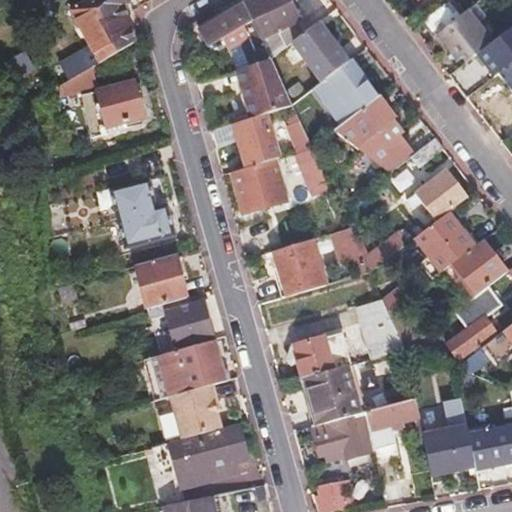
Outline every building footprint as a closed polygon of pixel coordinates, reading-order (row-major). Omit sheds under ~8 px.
[(93,67),(133,43),(123,7),(135,0),(91,0),(70,12),(93,50),(86,54),(93,67)] [(285,0),(253,0),(242,6),(256,35),(273,28),(276,33),(261,45),(269,61),(292,44),(303,35),(285,0)] [(421,23),(432,38),(437,35),(457,20),(447,5),(421,23)] [(486,18),(476,5),(468,11),(477,24),(481,21),(481,22),(486,18)] [(256,35),(242,6),(195,29),(204,44),(218,36),(223,45),(235,39),(248,68),(267,62),(269,61),(261,45),(256,35)] [(467,62),(492,43),(487,38),(477,24),(468,11),(457,20),(437,35),(456,61),(463,57),(467,62)] [(346,65),(315,25),(303,35),(292,44),(322,84),(346,65)] [(355,59),(346,65),(322,84),(315,89),(330,107),(368,77),(355,59)] [(289,109),(267,62),(248,68),(242,70),(250,96),(246,97),(253,120),(259,118),(289,109)] [(60,87),(59,102),(96,93),(90,69),(60,87)] [(394,86),(386,76),(368,90),(376,100),(378,98),(394,86)] [(295,81),(282,91),(290,107),(303,98),(295,81)] [(133,84),(97,92),(106,128),(143,119),(133,84)] [(323,141),(303,98),(290,107),(291,109),(311,150),(323,141)] [(378,98),(376,100),(332,133),(389,175),(410,159),(414,156),(400,136),(403,133),(392,119),(394,118),(378,98)] [(259,118),(253,120),(234,125),(247,169),(259,165),(271,162),(272,161),(259,118)] [(216,131),(225,128),(223,122),(214,125),(216,131)] [(443,151),(435,140),(414,156),(410,159),(419,169),(443,151)] [(330,190),(311,150),(296,154),(315,194),(330,190)] [(259,165),(247,169),(230,174),(242,216),(285,204),(273,161),(272,161),(271,162),(259,165)] [(447,216),(468,200),(447,172),(432,183),(426,188),(406,202),(413,210),(421,204),(436,224),(447,216)] [(422,183),(426,188),(432,183),(428,179),(422,183)] [(166,207),(155,210),(147,182),(108,192),(124,250),(174,237),(166,207)] [(453,223),(447,216),(436,224),(416,239),(441,274),(452,266),(478,246),(458,220),(453,223)] [(361,255),(350,233),(327,240),(336,267),(361,255)] [(370,275),(410,244),(402,235),(364,263),(370,275)] [(482,243),(478,246),(452,266),(476,297),(505,274),(482,243)] [(325,287),(312,244),(274,254),(288,298),(325,287)] [(174,256),(135,266),(147,310),(163,306),(186,299),(174,256)] [(401,285),(382,299),(383,301),(389,314),(411,297),(401,285)] [(163,306),(175,351),(212,340),(200,295),(186,299),(163,306)] [(406,351),(389,314),(383,301),(358,309),(372,360),(406,351)] [(69,323),(72,332),(88,327),(85,318),(69,323)] [(495,334),(484,318),(446,346),(457,361),(495,334)] [(511,324),(503,332),(511,343),(511,324)] [(348,367),(351,366),(342,334),(295,347),(299,362),(296,362),(300,379),(304,378),(348,367)] [(479,348),(492,367),(509,356),(495,337),(479,348)] [(212,340),(175,351),(177,358),(160,363),(168,397),(169,397),(195,389),(212,385),(224,381),(212,340)] [(362,396),(354,365),(351,366),(348,367),(357,397),(362,396)] [(361,415),(357,397),(348,367),(304,378),(318,427),(361,415)] [(170,402),(182,439),(199,434),(220,428),(215,410),(212,401),(216,399),(212,385),(195,389),(169,397),(170,402)] [(419,420),(415,400),(366,413),(373,451),(376,465),(397,459),(393,431),(402,429),(401,425),(419,420)] [(154,407),(165,444),(169,443),(182,439),(170,402),(154,407)] [(466,431),(461,404),(445,407),(449,432),(422,436),(430,477),(473,468),(466,431)] [(361,415),(318,427),(311,429),(318,457),(324,455),(326,462),(345,457),(346,460),(364,455),(364,453),(373,451),(366,413),(361,415)] [(182,439),(169,443),(181,486),(211,477),(212,480),(213,480),(210,470),(240,462),(248,459),(239,427),(201,437),(200,437),(199,434),(182,439)] [(466,431),(473,468),(474,470),(511,463),(511,427),(487,432),(486,430),(484,430),(483,428),(466,431)] [(165,444),(152,448),(159,476),(171,472),(176,487),(181,486),(169,443),(165,444)] [(243,471),(240,462),(210,470),(213,480),(243,471)] [(161,511),(218,511),(216,498),(161,509),(161,511)]
